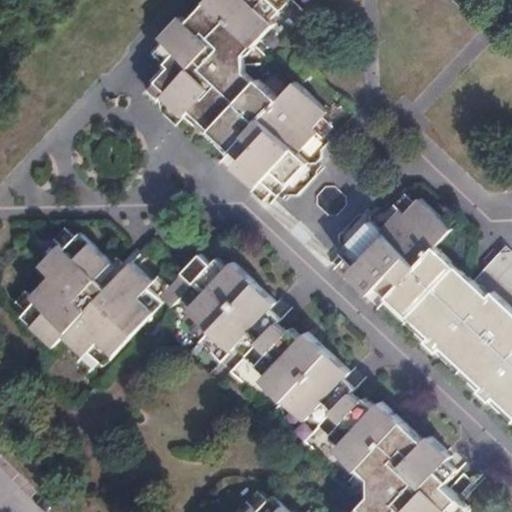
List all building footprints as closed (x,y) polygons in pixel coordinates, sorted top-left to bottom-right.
[(183,18),(166,36),(173,43),(182,52),(167,67),(172,71),(150,93),(162,106),(162,113),(177,127),(184,120),(186,121),(193,115),(212,134),(208,139),(227,157),(223,161),(237,174),(239,173),(260,194),(267,186),(280,198),(310,168),(298,156),(320,135),(316,131),(329,115),(297,87),(281,105),(246,73),(246,58),(249,59),(278,29),(271,22),(291,0),(210,0),(189,23),(183,18)] [(173,43),(166,36),(161,41),(166,47),(157,56),(167,67),(182,52),(173,43)] [(354,274),(368,287),(375,294),(380,288),(421,326),(433,336),(429,341),(440,352),(444,348),(487,385),(482,390),(493,402),(497,397),(511,410),(511,307),(495,292),(491,297),(437,248),(455,229),(422,199),(407,214),(398,218),(383,231),(372,222),(342,253),(359,268),(354,274)] [(100,279),(114,264),(82,234),(67,249),(63,245),(42,267),(52,277),(33,298),(36,303),(24,316),(55,347),(66,337),(86,355),(91,351),(106,365),(167,302),(174,307),(183,297),(192,306),(190,309),(234,350),(237,348),(267,375),(264,379),(307,419),(311,416),(343,446),(341,449),(363,468),(367,465),(373,471),(373,496),(358,511),(292,511),(275,496),(260,511),(255,507),(250,511),(453,511),(451,510),(461,499),(447,487),(451,481),(441,471),(450,461),(454,457),(431,436),(426,441),(384,402),(377,409),(366,399),(362,404),(352,395),(356,389),(346,379),(354,371),(311,330),(304,338),(294,329),(290,332),(279,323),(282,318),(274,309),(278,303),(236,263),(228,269),(218,260),(212,265),(202,255),(162,297),(150,287),(154,283),(133,262),(109,288),(100,279)] [(511,254),(505,248),(483,270),(511,300),(511,254)] [(441,471),(451,481),(461,470),(450,461),(441,471)]
